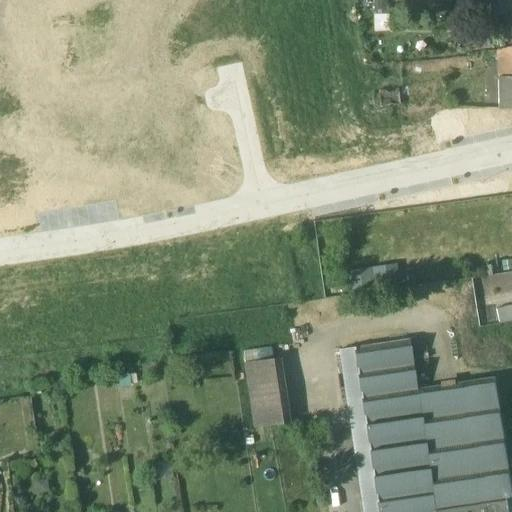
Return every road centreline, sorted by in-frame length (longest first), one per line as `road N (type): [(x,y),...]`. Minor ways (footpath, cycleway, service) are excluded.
road 1 (residential): [(0,246),(265,205)]
road 2 (residential): [(265,205),(511,151)]
road 3 (residential): [(265,205),(236,88)]
